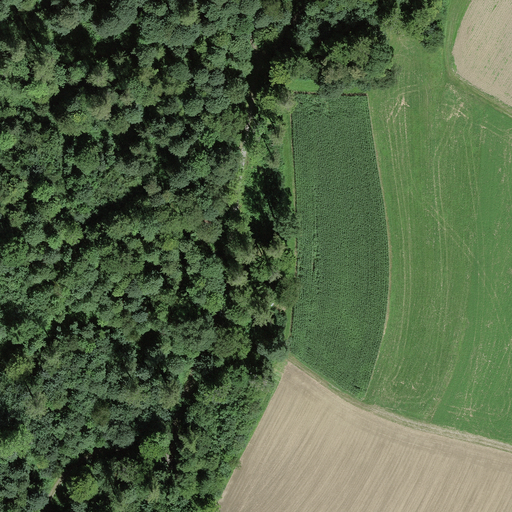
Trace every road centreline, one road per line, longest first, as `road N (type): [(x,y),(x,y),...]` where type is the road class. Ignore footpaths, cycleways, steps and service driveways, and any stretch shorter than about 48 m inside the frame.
road 1 (track): [(254,64),(224,267),(172,438),(171,470)]
road 2 (track): [(511,449),(406,423),(346,398),(287,359)]
road 3 (track): [(201,511),(171,470),(143,455),(112,449),(80,458)]
